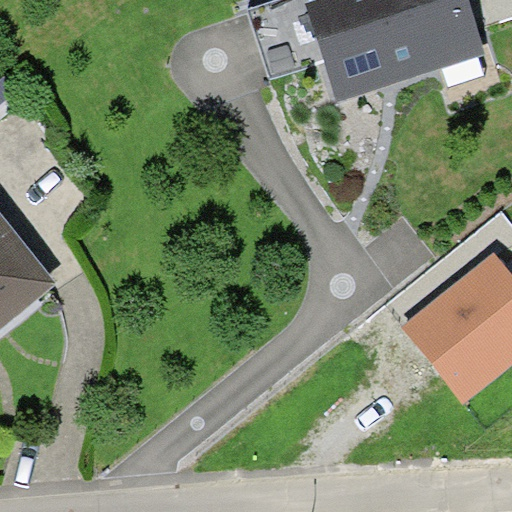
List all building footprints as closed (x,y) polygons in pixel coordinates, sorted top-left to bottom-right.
[(272,77),(330,58),(314,10),(318,9),(314,0),(279,0),(250,10),(272,77)] [(445,65),(437,43),(475,30),(464,0),(345,0),(318,9),(314,10),(330,58),(341,90),(379,77),(377,68),(397,61),(400,70),(403,78),(423,71),(445,65)] [(314,0),(318,9),(345,0),(314,0)] [(437,43),(445,65),(482,52),(475,30),(437,43)] [(377,68),(379,77),(400,70),(397,61),(377,68)] [(0,320),(47,283),(0,225),(0,320)] [(511,263),(498,247),(400,330),(457,397),(511,351),(511,263)]
